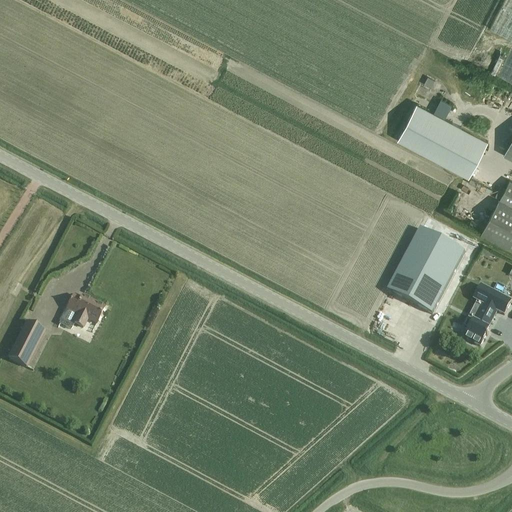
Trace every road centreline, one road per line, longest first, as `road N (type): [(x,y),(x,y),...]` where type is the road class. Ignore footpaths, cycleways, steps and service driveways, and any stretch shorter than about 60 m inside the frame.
road 1 (tertiary): [(473,403),(0,156)]
road 2 (unclassified): [(324,511),(345,493),(376,484),(451,495),(487,492),(511,477)]
